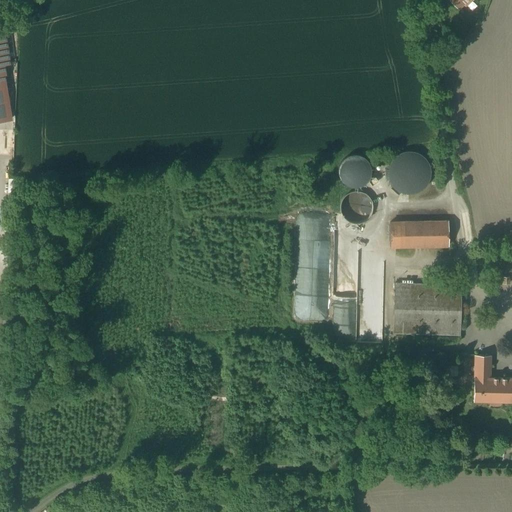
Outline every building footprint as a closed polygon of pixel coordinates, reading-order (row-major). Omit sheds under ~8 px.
[(449,0),(461,13),(475,0),(449,0)] [(0,118),(14,116),(8,79),(16,78),(5,21),(0,21),(0,118)] [(417,192),(423,188),(427,183),(429,177),(429,170),(426,164),(422,158),(416,155),(409,154),(402,156),(397,159),(392,164),(390,170),(390,176),(391,182),(395,187),(399,190),(405,193),(410,193),(417,192)] [(357,155),(352,155),(347,157),(342,163),(341,168),(341,174),(345,180),(349,184),(354,185),(357,185),(362,183),(367,180),(368,178),(371,173),(371,168),(369,163),(366,159),(362,156),(357,155)] [(364,195),(358,193),(353,193),(348,195),(345,197),(342,201),(341,204),(341,209),(343,216),(347,219),(351,222),(354,222),(359,222),(364,220),(367,216),(370,209),(370,204),(368,199),(364,195)] [(449,221),(390,223),(391,249),(449,248),(449,221)] [(457,285),(396,284),(395,334),(456,335),(457,285)] [(492,354),(474,354),(473,402),(511,402),(511,376),(492,376),(492,354)]
